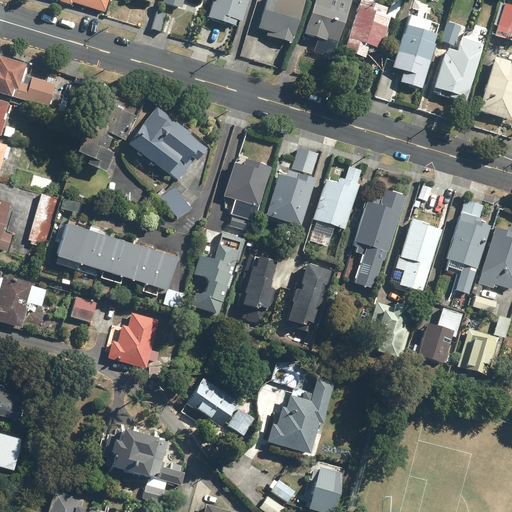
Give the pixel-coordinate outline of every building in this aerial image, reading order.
[(162,0),(162,3),(180,8),(182,0),(197,0),(204,2),(204,0),(162,0)] [(210,0),(206,17),(233,25),(235,19),(241,20),(246,0),(210,0)] [(303,0),(266,0),(258,28),(267,31),(266,36),(291,43),(303,0)] [(339,44),(352,0),(317,0),(309,29),(307,29),(305,35),(320,39),(316,53),(334,58),(339,44)] [(359,0),(344,51),(363,57),(365,51),(370,52),(372,46),(378,48),(388,17),(383,15),(387,0),(359,0)] [(496,36),(511,40),(511,5),(502,2),(495,25),(499,27),(496,36)] [(447,23),(441,42),(455,46),(461,27),(447,23)] [(405,26),(393,69),(404,72),(401,82),(421,89),(438,36),(405,26)] [(463,102),(480,46),(461,40),(456,54),(446,51),(444,57),(443,56),(433,90),(438,91),(437,95),(463,102)] [(0,90),(63,110),(67,94),(54,90),(55,85),(22,74),(26,63),(0,55),(0,90)] [(479,110),(511,121),(511,117),(511,61),(511,64),(495,59),(479,110)] [(126,138),(138,113),(104,97),(78,150),(92,157),(90,162),(106,170),(115,150),(106,147),(111,137),(116,139),(118,134),(126,138)] [(0,133),(0,134),(7,111),(9,112),(11,105),(8,105),(9,101),(0,98),(0,133)] [(157,109),(129,145),(177,182),(192,163),(188,161),(191,158),(196,162),(205,151),(188,137),(190,134),(157,109)] [(6,125),(3,134),(12,137),(17,122),(14,121),(12,126),(6,125)] [(72,125),(63,122),(61,129),(70,132),(72,125)] [(267,214),(300,223),(315,176),(311,174),(318,153),(298,147),(292,167),(290,167),(288,174),(280,172),(267,214)] [(234,160),(224,194),(258,205),(270,165),(246,157),(244,163),(234,160)] [(315,217),(345,227),(359,183),(357,182),(361,170),(350,166),(346,178),(341,177),(339,182),(327,178),(315,217)] [(57,181),(34,173),(30,185),(54,192),(57,181)] [(190,208),(177,187),(163,196),(176,217),(190,208)] [(385,259),(405,194),(385,188),(383,197),(372,194),(370,200),(367,199),(353,245),(356,247),(355,252),(363,254),(355,282),(374,288),(383,259),(385,259)] [(58,199),(41,194),(28,238),(32,240),(31,243),(36,244),(37,241),(46,244),(58,199)] [(0,247),(7,249),(12,234),(1,231),(10,202),(0,198),(0,247)] [(482,205),(465,199),(461,213),(460,213),(446,258),(449,259),(446,271),(457,274),(453,288),(447,302),(452,303),(456,290),(470,294),(491,224),(482,222),(483,218),(479,217),(482,205)] [(250,220),(232,214),(229,225),(247,230),(250,220)] [(429,222),(413,217),(401,256),(399,255),(392,279),(400,282),(400,284),(422,290),(441,228),(429,225),(429,222)] [(178,256),(69,221),(59,254),(167,288),(163,302),(179,307),(184,294),(168,290),(178,256)] [(511,230),(496,226),(480,281),(493,285),(493,283),(511,288),(511,230)] [(194,291),(191,305),(219,314),(223,300),(227,287),(230,288),(234,273),(229,272),(231,265),(235,267),(237,262),(239,262),(246,239),(221,232),(212,261),(198,257),(193,273),(205,277),(202,287),(209,289),(207,295),(194,291)] [(270,286),(277,261),(261,256),(249,252),(239,288),(243,289),(238,306),(245,308),(242,317),(262,323),(266,306),(268,307),(273,287),(270,286)] [(331,270),(309,263),(303,281),(297,280),(290,301),(294,302),(289,318),(299,321),(297,328),(312,333),(331,270)] [(0,319),(22,326),(27,310),(35,312),(37,304),(42,306),(47,288),(35,285),(35,283),(3,274),(3,276),(0,276),(1,273),(0,272),(0,319)] [(496,302),(474,295),(472,305),(493,311),(496,302)] [(95,302),(76,297),(71,315),(90,321),(95,302)] [(396,307),(377,302),(371,321),(384,325),(377,349),(398,355),(398,353),(401,354),(414,313),(409,312),(411,305),(398,301),(396,307)] [(462,314),(442,307),(436,324),(429,322),(421,345),(415,343),(411,355),(418,357),(416,363),(425,366),(427,360),(442,364),(451,335),(455,336),(462,314)] [(113,341),(108,357),(146,367),(149,359),(155,361),(158,351),(150,349),(158,318),(133,311),(129,326),(123,324),(119,342),(113,341)] [(505,337),(511,318),(500,315),(495,333),(505,337)] [(479,317),(477,326),(485,328),(487,319),(479,317)] [(498,337),(469,328),(458,368),(486,377),(498,337)] [(172,365),(149,366),(150,376),(172,375),(172,365)] [(273,422),(269,440),(311,453),(320,420),(323,421),(334,380),(319,375),(314,392),(295,387),(292,395),(291,394),(287,406),(283,405),(278,423),(273,422)] [(238,401),(203,378),(186,404),(221,427),(238,401)] [(0,413),(19,418),(25,398),(3,392),(4,389),(0,387),(0,413)] [(253,417),(239,408),(225,428),(239,438),(253,417)] [(160,437),(126,428),(126,431),(117,430),(117,435),(110,434),(105,455),(109,456),(106,465),(151,477),(148,486),(145,485),(142,499),(161,504),(167,482),(179,485),(182,473),(181,472),(183,465),(173,463),(171,469),(161,467),(168,441),(160,439),(160,437)] [(0,431),(0,463),(20,469),(21,437),(0,431)] [(321,466),(310,507),(328,511),(331,511),(343,472),(321,466)] [(279,479),(272,491),(288,501),(295,490),(279,479)] [(132,491),(123,488),(121,495),(131,497),(132,491)] [(102,511),(82,506),(84,498),(56,489),(49,511),(102,511)] [(268,495),(259,507),(267,511),(281,511),(285,507),(268,495)]
